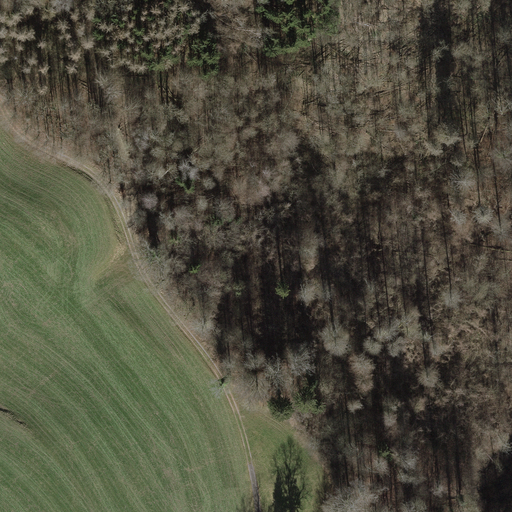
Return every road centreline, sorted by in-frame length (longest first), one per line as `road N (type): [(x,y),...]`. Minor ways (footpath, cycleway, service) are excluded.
road 1 (track): [(255,511),(223,374),(151,284),(108,186),(23,139),(0,110)]
road 2 (track): [(128,232),(126,164),(101,102),(95,0)]
